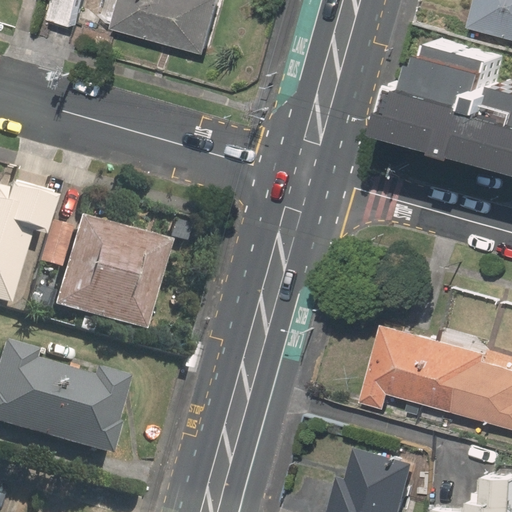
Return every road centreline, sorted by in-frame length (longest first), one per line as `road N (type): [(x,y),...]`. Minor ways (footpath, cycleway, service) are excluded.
road 1 (primary): [(302,177),(208,511)]
road 2 (residential): [(0,93),(302,177)]
road 3 (residential): [(511,233),(302,177)]
road 4 (primary): [(352,0),(302,177)]
